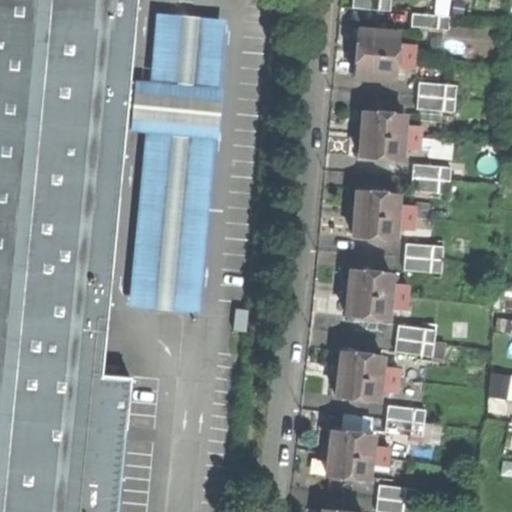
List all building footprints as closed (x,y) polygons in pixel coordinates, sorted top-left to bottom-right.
[(0,0),(0,511),(119,511),(130,411),(133,379),(119,378),(120,369),(105,367),(128,131),(132,93),(140,0),(0,0)] [(352,0),(352,8),(390,11),(390,0),(352,0)] [(412,13),(411,26),(449,29),(450,16),(412,13)] [(151,95),(132,93),(128,131),(147,133),(129,310),(199,317),(228,24),(158,17),(151,95)] [(355,61),(354,74),(394,77),(395,66),(397,42),(397,31),(357,29),(357,39),(356,50),(355,61)] [(397,42),(395,66),(412,67),(413,55),(414,43),(397,42)] [(417,96),(416,109),(454,112),(455,98),(456,85),(418,82),(417,96)] [(360,156),(400,159),(401,147),(403,124),(404,114),(363,110),(363,121),(362,131),(361,143),(360,156)] [(401,147),(418,148),(419,135),(420,126),(403,124),(401,147)] [(412,176),(411,190),(449,193),(450,179),(451,168),(413,164),(412,176)] [(354,236),(394,239),(395,228),(397,204),(398,193),(357,190),(356,202),(356,211),(355,223),(354,236)] [(395,228),(412,229),(413,215),(414,205),(397,204),(395,228)] [(443,246),(405,244),(404,257),(404,270),(441,272),(442,259),(443,246)] [(391,273),(350,268),(349,278),(348,291),(346,303),(345,314),(386,319),(387,308),(390,284),(391,273)] [(407,286),(390,284),(387,308),(404,310),(405,297),(407,286)] [(238,310),(237,332),(248,332),(249,310),(238,310)] [(396,337),(394,351),(432,356),(433,342),(435,328),(398,324),(396,337)] [(335,395),(376,400),(377,390),(380,365),(381,355),(341,350),(339,361),(338,372),(336,384),(335,395)] [(377,390),(393,392),(395,380),(397,367),(380,365),(377,390)] [(491,395),(511,397),(511,372),(495,370),(491,395)] [(386,418),(385,432),(422,436),(424,421),(425,410),(388,405),(386,418)] [(327,475),(367,479),(368,469),(371,445),(372,434),(332,430),(331,440),(330,451),(328,463),(327,475)] [(368,469),(384,471),(386,457),(387,447),(371,445),(368,469)] [(377,498),(376,511),(383,511),(413,511),(415,503),(416,489),(379,485),(377,498)]
